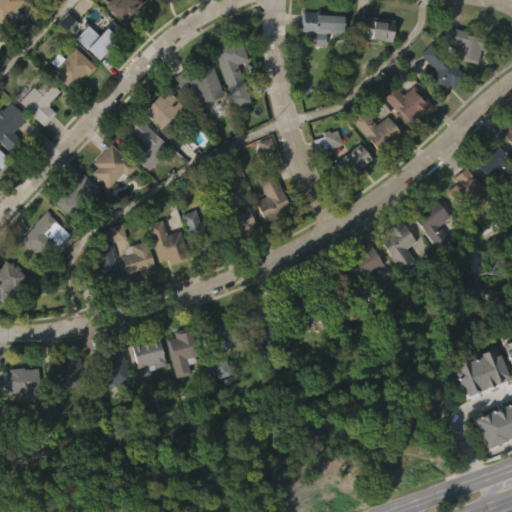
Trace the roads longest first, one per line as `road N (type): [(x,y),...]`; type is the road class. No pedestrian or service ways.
road 1 (residential): [(0,214),(145,59),(204,13),(235,0),(496,1),(511,9)]
road 2 (residential): [(0,330),(105,317),(202,289),(266,258),(386,185),(511,77)]
road 3 (residential): [(334,221),(294,142),(274,0)]
road 4 (secondary): [(511,469),(391,511)]
